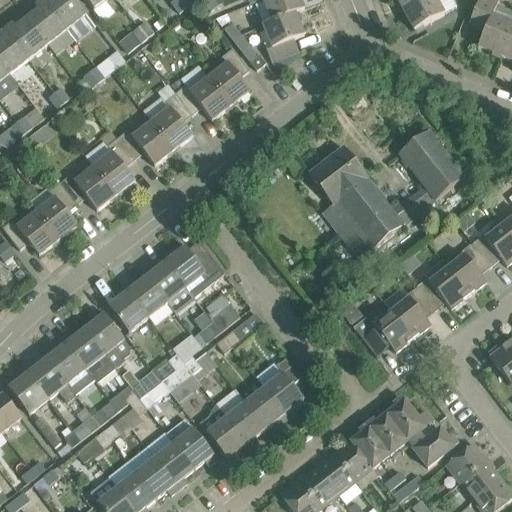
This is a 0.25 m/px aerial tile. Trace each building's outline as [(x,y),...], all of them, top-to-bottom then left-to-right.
[(54,0),(46,0),(44,2),(68,32),(87,18),(73,0),(54,0),(55,0),(54,0)] [(109,0),(85,0),(95,11),(109,0)] [(178,0),(171,5),(180,16),(186,11),(178,0)] [(188,0),(177,0),(178,0),(186,11),(193,6),(188,0)] [(213,0),(207,0),(204,3),(213,15),(221,9),(213,0)] [(268,0),(264,2),(274,28),(297,19),(296,16),(305,12),(300,0),(268,0)] [(397,0),(403,11),(423,0),(397,0)] [(436,0),(423,0),(403,11),(415,33),(445,16),(436,0)] [(479,49),(502,59),(511,35),(511,25),(493,18),(500,2),(494,0),(480,0),(470,26),(486,33),(479,49)] [(39,12),(28,21),(49,47),(68,32),(44,2),(36,8),(39,12)] [(297,19),(274,28),(260,34),(272,65),(300,54),(295,42),(305,38),(297,19)] [(14,26),(6,32),(30,62),(49,47),(28,21),(17,30),(14,26)] [(147,24),(138,31),(148,43),(156,36),(147,24)] [(233,27),(226,32),(232,40),(239,35),(233,27)] [(138,31),(131,37),(140,49),(148,43),(138,31)] [(0,40),(1,42),(0,42),(0,63),(11,77),(30,62),(6,32),(0,36),(0,40)] [(239,35),(232,40),(251,64),(257,59),(239,35)] [(511,36),(503,59),(511,62),(511,36)] [(228,66),(209,80),(232,109),(251,94),(241,81),(250,74),(233,51),(223,59),(228,66)] [(118,53),(95,71),(103,82),(126,64),(118,53)] [(258,59),(257,59),(251,64),(248,66),(256,76),(266,68),(258,59)] [(0,85),(11,77),(0,63),(0,85)] [(95,71),(84,79),(93,91),(103,82),(95,71)] [(186,88),(176,96),(193,118),(202,111),(213,124),(232,109),(209,80),(191,95),(186,88)] [(180,81),(170,89),(176,96),(186,88),(180,81)] [(62,90),(56,95),(65,107),(71,102),(62,90)] [(56,95),(49,100),(58,112),(65,107),(56,95)] [(170,111),(152,125),(174,154),(194,139),(183,126),(193,118),(176,96),(165,104),(170,111)] [(17,125),(26,137),(45,122),(36,110),(17,125)] [(17,125),(11,130),(20,141),(26,137),(17,125)] [(128,133),(118,141),(135,163),(145,156),(155,169),(174,154),(152,125),(133,139),(128,133)] [(113,156),(94,170),(117,199),(136,184),(126,171),(135,163),(118,141),(112,134),(102,142),(113,156)] [(323,215),(361,263),(466,180),(430,134),(399,157),(425,190),(392,213),(344,150),(309,177),(333,208),(323,215)] [(63,184),(61,186),(78,208),(87,201),(98,214),(117,199),(94,170),(76,184),(66,172),(58,178),(63,184)] [(55,201),(37,215),(59,244),(79,229),(68,216),(78,208),(61,186),(50,194),(55,201)] [(248,188),(238,187),(236,200),(246,202),(248,188)] [(493,194),(483,202),(491,211),(497,206),(498,201),(493,194)] [(59,244),(37,215),(18,229),(13,223),(3,231),(20,253),(30,246),(40,259),(59,244)] [(476,226),(468,216),(458,224),(465,234),(476,226)] [(486,237),(474,247),(492,270),(502,262),(507,269),(511,265),(511,238),(504,228),(488,241),(486,237)] [(6,244),(0,248),(0,258),(11,250),(6,244)] [(182,245),(163,260),(197,304),(200,302),(197,299),(225,277),(200,244),(189,253),(182,245)] [(449,271),(448,272),(470,299),(487,285),(482,278),(492,270),(474,247),(459,258),(450,256),(442,263),(449,271)] [(11,250),(0,258),(5,265),(16,256),(11,250)] [(158,271),(148,279),(178,317),(197,304),(163,260),(155,267),(158,271)] [(428,282),(418,290),(436,314),(446,306),(452,313),(470,299),(448,272),(449,271),(442,263),(424,277),(428,282)] [(133,283),(125,290),(149,320),(168,306),(148,279),(137,288),(133,283)] [(149,320),(125,290),(117,296),(121,301),(109,309),(130,335),(149,320)] [(409,302),(393,315),(414,342),(432,328),(426,321),(436,314),(418,290),(406,299),(409,302)] [(230,307),(211,321),(214,325),(221,335),(241,320),(230,307)] [(96,324),(86,332),(117,372),(118,373),(128,365),(126,362),(131,358),(131,350),(101,312),(93,319),(96,324)] [(414,342),(393,315),(386,320),(379,312),(355,331),(377,359),(391,349),(396,356),(414,342)] [(214,325),(199,337),(206,347),(221,335),(214,325)] [(225,340),(226,340),(233,351),(236,354),(250,344),(239,329),(225,340)] [(71,336),(63,342),(96,384),(117,372),(86,332),(75,340),(71,336)] [(192,338),(174,352),(176,355),(177,357),(178,357),(186,367),(194,361),(192,358),(202,351),(194,340),(192,338)] [(233,351),(226,340),(217,347),(224,357),(233,351)] [(58,353),(48,361),(77,399),(96,384),(63,342),(55,348),(58,353)] [(511,350),(509,346),(503,351),(500,347),(489,355),(492,359),(491,360),(511,387),(511,350)] [(176,355),(153,373),(163,385),(186,367),(178,357),(177,357),(176,355)] [(33,365),(25,371),(49,402),(61,393),(70,404),(77,399),(48,361),(37,370),(33,365)] [(196,363),(194,361),(186,367),(193,377),(202,371),(196,363)] [(293,411),(304,402),(295,389),(306,381),(291,361),(280,370),(284,376),(265,391),(289,422),(297,415),(293,411)] [(186,367),(163,385),(171,395),(193,377),(186,367)] [(49,402),(25,371),(17,378),(21,383),(10,391),(30,417),(49,402)] [(141,386),(133,393),(140,403),(163,385),(153,373),(139,383),(141,386)] [(163,385),(140,403),(148,413),(171,395),(163,385)] [(265,391),(246,406),(266,432),(277,424),(280,428),(289,422),(265,391)] [(132,409),(137,405),(140,403),(133,393),(126,398),(125,396),(114,405),(121,414),(130,407),(132,409)] [(218,407),(227,420),(251,451),(259,445),(256,440),(266,432),(246,406),(245,406),(235,393),(218,407)] [(4,397),(0,400),(0,431),(3,436),(22,421),(4,397)] [(140,403),(137,405),(132,409),(140,419),(148,413),(140,403)] [(369,431),(353,444),(374,472),(391,459),(408,445),(429,471),(456,450),(441,431),(427,443),(421,435),(427,430),(405,403),(387,418),(369,431)] [(209,418),(200,426),(228,462),(239,453),(243,458),(251,451),(227,420),(218,407),(209,418)] [(101,413),(93,419),(101,430),(109,423),(101,413)] [(101,430),(93,419),(84,426),(92,436),(101,430)] [(34,424),(54,450),(59,445),(39,420),(34,424)] [(105,434),(113,445),(121,438),(113,428),(105,434)] [(194,431),(175,446),(195,472),(206,464),(209,469),(218,462),(194,431)] [(65,441),(73,451),(82,444),(74,434),(65,441)] [(96,441),(104,451),(113,445),(105,434),(96,441)] [(353,444),(334,458),(356,485),(374,472),(353,444)] [(175,446),(156,461),(180,492),(188,485),(184,481),(195,472),(175,446)] [(447,468),(460,486),(488,465),(474,447),(447,468)] [(77,456),(85,466),(93,459),(86,449),(77,456)] [(334,458),(317,472),(339,499),(356,485),(334,458)] [(156,461),(137,476),(157,502),(168,494),(171,498),(180,492),(156,461)] [(460,486),(474,504),(502,482),(488,465),(460,486)] [(41,466),(33,472),(39,480),(47,474),(41,466)] [(33,472),(24,479),(30,487),(39,480),(33,472)] [(53,472),(44,480),(50,488),(60,481),(53,472)] [(317,472),(300,485),(321,511),(339,499),(317,472)] [(399,474),(385,486),(391,494),(406,482),(399,474)] [(137,476),(118,491),(134,511),(147,511),(146,510),(157,502),(137,476)] [(418,479),(394,498),(399,505),(424,486),(418,479)] [(134,511),(118,491),(110,481),(91,496),(103,511),(134,511)] [(511,495),(502,482),(474,504),(480,511),(499,511),(511,502),(511,495)] [(321,511),(300,485),(282,499),(292,511),(321,511)] [(26,496),(17,503),(24,511),(33,504),(26,496)] [(17,503),(7,510),(8,511),(22,511),(24,511),(17,503)] [(413,509),(415,511),(426,511),(428,511),(422,503),(413,509)]
